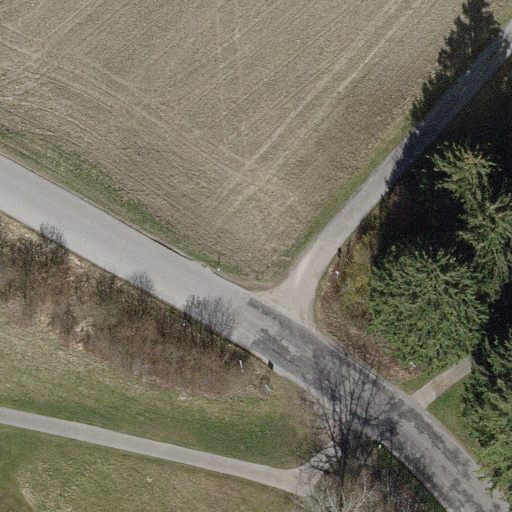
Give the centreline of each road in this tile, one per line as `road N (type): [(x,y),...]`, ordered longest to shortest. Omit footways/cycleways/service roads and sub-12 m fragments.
road 1 (unclassified): [(0,179),(260,326),(374,409),(484,511)]
road 2 (track): [(511,33),(260,326)]
